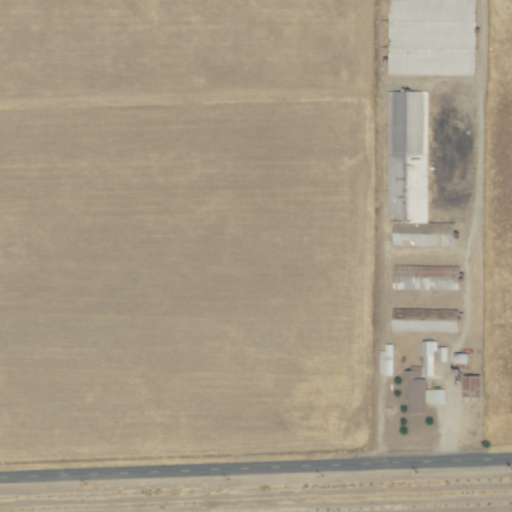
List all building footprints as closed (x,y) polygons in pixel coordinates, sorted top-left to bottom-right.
[(426,223),(426,91),(387,91),(387,215),(396,215),(396,222),(419,222),(419,233),(392,232),(392,245),(453,246),(453,223),(426,223)] [(458,291),(458,267),(392,266),(391,289),(458,291)] [(434,341),(422,341),(421,376),(433,376),(434,341)] [(392,345),(381,345),(380,375),(392,375),(392,345)] [(436,361),(446,360),(445,347),(436,348),(436,361)] [(422,368),(405,368),(406,413),(425,412),(425,404),(444,403),(444,389),(423,390),(422,368)] [(479,397),(479,376),(461,375),(461,397),(479,397)]
